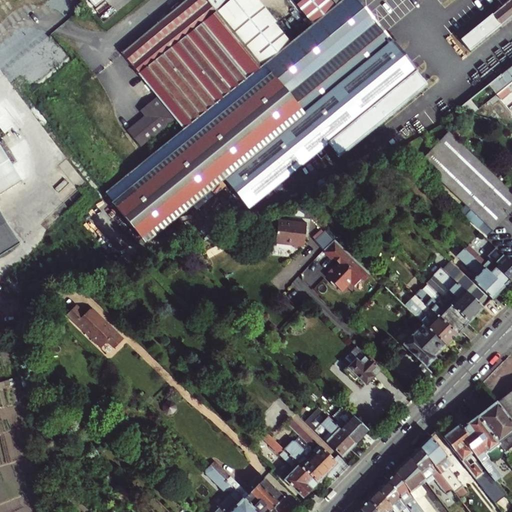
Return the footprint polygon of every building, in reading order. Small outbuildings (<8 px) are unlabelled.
[(81,0),(90,10),(101,0),(81,0)] [(325,143),(337,157),(426,85),(357,0),(340,0),(336,4),(261,65),(184,126),(106,189),(109,192),(127,214),(147,239),(224,177),(246,205),(325,143)] [(184,126),(261,65),(216,10),(215,11),(206,0),(183,0),(179,4),(177,2),(170,8),(172,10),(121,52),(149,86),(156,94),(157,95),(175,116),(184,126)] [(332,0),(336,4),(340,0),(206,0),(215,11),(216,10),(228,0),(332,0)] [(469,33),(477,43),(511,14),(511,0),(495,0),(501,6),(469,33)] [(506,86),(511,81),(511,66),(498,77),(506,86)] [(146,103),(156,94),(149,86),(147,88),(139,78),(131,85),(146,103)] [(140,146),(175,116),(157,95),(140,109),(145,115),(127,130),(140,146)] [(0,124),(6,132),(23,118),(6,98),(0,102),(0,124)] [(461,107),(464,111),(473,104),(470,100),(461,107)] [(472,208),(485,221),(493,229),(511,210),(511,187),(451,128),(421,159),(472,208)] [(0,194),(20,182),(0,148),(0,194)] [(363,185),(355,191),(358,195),(366,189),(363,185)] [(485,221),(472,208),(464,217),(477,229),(485,221)] [(0,254),(19,243),(0,213),(0,254)] [(298,249),(302,245),(305,245),(307,223),(288,222),(288,220),(278,219),(276,243),(293,244),(298,249)] [(334,239),(324,229),(314,240),(323,249),(334,239)] [(334,239),(323,249),(322,250),(338,264),(333,268),(332,267),(327,272),(328,274),(326,276),(330,280),(331,283),(333,285),(337,286),(341,290),(350,281),(354,285),(360,278),(363,280),(370,273),(334,239)] [(473,257),(504,286),(511,277),(511,262),(494,245),(486,254),(489,257),(485,261),(477,253),(473,257)] [(476,273),(471,279),(491,299),(504,286),(473,257),(464,248),(457,255),(476,273)] [(301,274),(312,284),(325,269),(322,267),(330,259),(321,251),(301,274)] [(439,295),(468,322),(491,299),(471,279),(451,260),(442,268),(440,266),(425,282),(427,283),(439,295)] [(171,261),(162,271),(167,276),(177,266),(171,261)] [(418,290),(414,295),(456,334),(468,322),(439,295),(427,283),(422,289),(418,290)] [(404,306),(423,324),(444,344),(446,345),(456,334),(414,295),(404,306)] [(67,315),(81,329),(82,327),(87,332),(86,333),(97,345),(100,345),(105,341),(114,349),(123,340),(88,307),(85,310),(78,303),(67,315)] [(444,344),(423,324),(412,336),(411,334),(402,344),(422,363),(417,368),(416,367),(409,373),(424,388),(436,376),(425,366),(434,357),(433,355),(444,344)] [(357,345),(348,354),(354,360),(345,369),(355,378),(358,376),(366,384),(381,369),(357,345)] [(190,364),(186,368),(191,372),(195,368),(190,364)] [(511,423),(511,390),(496,403),(511,423)] [(176,403),(170,401),(164,404),(163,410),(165,414),(170,416),(176,414),(178,409),(176,403)] [(511,446),(511,423),(496,403),(477,418),(504,452),(507,456),(509,454),(507,450),(511,446)] [(320,409),(307,422),(341,456),(354,442),(340,429),(320,409)] [(353,415),(340,429),(354,442),(367,429),(353,415)] [(283,450),(316,482),(335,462),(290,418),(285,423),(299,436),(283,450)] [(490,463),(504,452),(477,418),(461,430),(466,436),(462,440),(494,481),(500,476),(490,463)] [(466,436),(461,430),(458,427),(444,438),(495,503),(505,496),(494,481),(462,440),(466,436)] [(265,433),(261,437),(294,469),(284,479),(301,497),(316,482),(283,450),(265,433)] [(429,436),(419,447),(452,489),(454,492),(462,486),(448,468),(451,465),(429,436)] [(452,489),(419,447),(408,458),(426,481),(428,483),(434,479),(445,494),(452,489)] [(426,481),(408,458),(394,472),(413,497),(424,511),(435,511),(423,496),(424,495),(426,490),(421,485),(426,481)] [(213,511),(257,511),(225,481),(217,473),(210,465),(205,471),(205,474),(223,491),(228,491),(229,489),(232,492),(213,511)] [(229,477),(221,469),(217,473),(225,481),(229,477)] [(419,511),(410,499),(413,497),(394,472),(386,480),(410,511),(419,511)] [(230,476),(229,477),(225,481),(257,511),(266,511),(268,510),(269,511),(277,502),(282,496),(283,498),(284,497),(264,477),(248,494),(230,476)] [(109,488),(114,492),(125,482),(120,477),(109,488)] [(410,511),(386,480),(378,489),(394,511),(395,511),(410,511)] [(114,492),(127,505),(138,494),(125,482),(114,492)] [(392,511),(394,511),(378,489),(368,499),(378,511),(392,511)] [(424,511),(413,497),(410,499),(419,511),(424,511)] [(378,511),(368,499),(358,508),(361,511),(378,511)]
